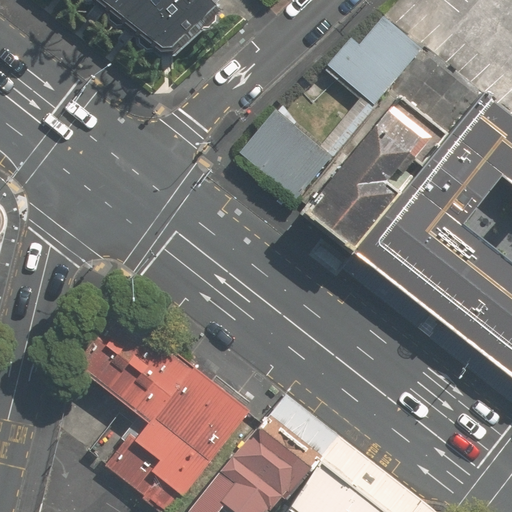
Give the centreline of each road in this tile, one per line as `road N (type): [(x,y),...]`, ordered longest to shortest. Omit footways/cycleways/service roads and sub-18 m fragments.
road 1 (secondary): [(114,175),(511,490)]
road 2 (secondary): [(0,451),(50,244),(114,175)]
road 3 (residential): [(328,0),(192,120),(114,175)]
road 4 (secondary): [(0,88),(114,175)]
